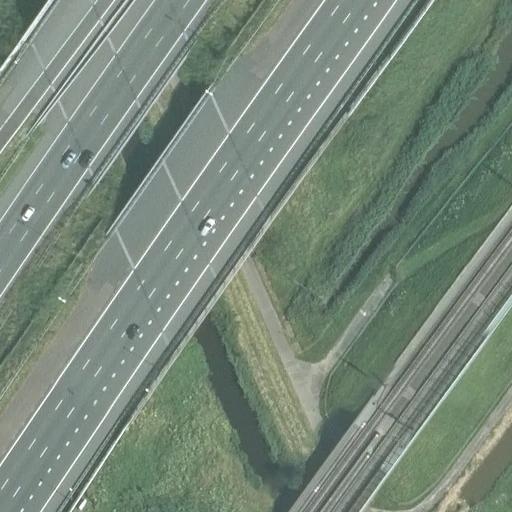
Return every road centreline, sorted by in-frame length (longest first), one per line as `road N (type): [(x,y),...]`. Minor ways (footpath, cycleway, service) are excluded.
road 1 (motorway): [(0,505),(351,0)]
road 2 (motorway): [(184,0),(0,264)]
road 3 (motorway): [(109,0),(0,146)]
road 4 (track): [(391,279),(306,398)]
